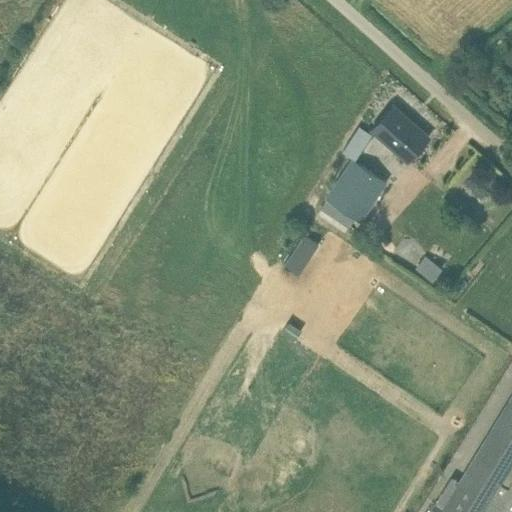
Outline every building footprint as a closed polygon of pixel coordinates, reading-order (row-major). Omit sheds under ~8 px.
[(511,51),(503,38),(488,48),(496,61),(511,51)] [(373,127),(409,159),(429,137),(393,104),(373,127)] [(355,159),(363,147),(373,133),(360,124),(350,138),(342,150),(354,157),(355,159)] [(325,198),(359,221),(386,181),(353,159),(325,198)] [(442,267),(423,253),(413,267),(432,280),(442,267)] [(511,511),(511,395),(459,480),(452,475),(428,511),(511,511)]
